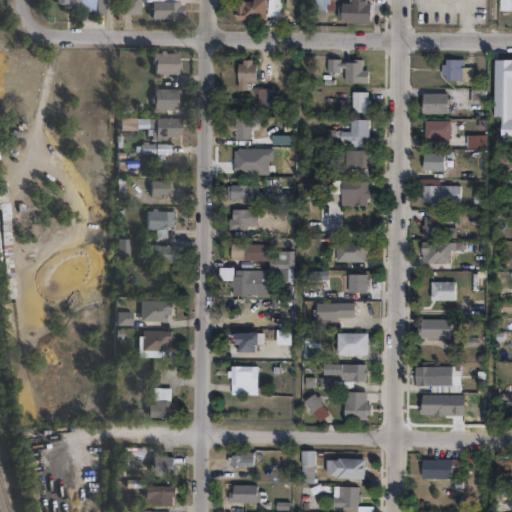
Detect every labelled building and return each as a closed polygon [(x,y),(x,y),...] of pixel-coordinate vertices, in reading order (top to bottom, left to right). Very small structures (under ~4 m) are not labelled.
[(95,0),(95,3),(95,17),(81,16),(81,14),(65,13),(65,9),(58,9),(58,0),(95,0)] [(141,0),(141,18),(126,18),(126,23),(122,23),(123,8),(125,8),(125,0),(141,0)] [(333,9),(333,0),(316,0),(316,8),(333,9)] [(355,0),(371,1),(371,6),(375,6),(375,26),(345,25),(346,6),(355,6),(355,0)] [(343,15),(321,16),(320,3),(343,3),(343,15)] [(258,23),(240,23),(240,4),(270,5),(270,19),(258,19),(258,23)] [(181,5),(181,8),(185,9),(184,20),(180,20),(180,23),(152,22),(152,5),(181,5)] [(163,53),(163,55),(176,55),(175,76),(165,75),(165,78),(160,78),(160,72),(152,71),(152,64),(150,64),(150,55),(158,55),(158,53),(163,53)] [(464,57),(464,65),(473,65),(473,80),(461,80),(461,78),(446,78),(446,73),(440,73),(440,62),(445,62),(445,57),(464,57)] [(342,61),(342,64),(355,64),(355,61),(364,61),(364,71),(370,72),(370,85),(346,85),(346,69),(343,69),(343,74),(328,74),(328,61),(342,61)] [(511,145),(501,145),(501,119),(495,118),(495,61),(511,61),(511,145)] [(255,62),(255,66),(259,66),(259,84),(250,84),(250,93),(241,93),(241,66),(245,66),(245,62),(255,62)] [(486,88),(486,102),(470,102),(470,88),(486,88)] [(175,96),(175,106),(178,106),(178,113),(150,112),(150,97),(152,97),(152,91),(178,91),(178,96),(175,96)] [(275,107),(260,107),(260,91),(275,91),(275,107)] [(445,112),(422,112),(422,91),(445,91),(445,112)] [(370,93),(370,102),(373,102),(373,106),(370,106),(370,114),(354,114),(354,93),(370,93)] [(449,137),(424,136),(424,118),(449,118),(449,137)] [(175,120),(175,122),(182,122),(182,137),(175,137),(175,139),(158,139),(158,142),(150,142),(150,134),(151,134),(151,130),(134,130),(134,120),(175,120)] [(255,121),(255,141),(238,141),(238,133),(234,133),(234,128),(238,128),(238,121),(255,121)] [(370,121),(370,139),(364,138),(364,142),(365,142),(365,148),(352,148),(352,142),(352,124),(349,124),(349,121),(370,121)] [(486,146),(467,146),(467,133),(486,133),(486,146)] [(169,146),(169,156),(175,156),(175,163),(162,163),(162,164),(153,164),(153,156),(140,156),(140,153),(136,153),(136,148),(139,148),(139,146),(141,146),(141,144),(147,144),(147,146),(169,146)] [(443,151),(443,168),(422,168),(422,151),(443,151)] [(375,153),(374,165),(369,165),(369,170),(347,170),(348,152),(375,153)] [(0,175),(3,175),(5,202),(7,202),(11,257),(10,257),(12,292),(3,292),(0,248),(0,175)] [(439,177),(439,183),(460,184),(460,200),(421,200),(421,188),(420,188),(420,183),(419,183),(419,177),(439,177)] [(166,179),(166,185),(168,184),(168,188),(165,188),(165,194),(144,194),(144,179),(166,179)] [(370,183),(370,189),(373,189),(373,200),(369,200),(369,207),(343,207),(343,196),(331,196),(331,183),(370,183)] [(261,187),(261,201),(243,201),(243,202),(234,202),(234,200),(230,200),(230,189),(234,189),(234,187),(261,187)] [(498,192),(498,196),(508,196),(508,209),(494,209),(494,192),(498,192)] [(442,210),(442,227),(453,227),(453,237),(421,237),(421,224),(424,224),(424,209),(442,210)] [(155,210),(155,213),(171,214),(171,218),(174,219),(173,223),(171,223),(171,229),(163,229),(163,240),(153,240),(153,231),(144,231),(144,213),(149,213),(150,210),(155,210)] [(27,212),(29,230),(64,227),(64,237),(32,239),(32,240),(19,241),(16,213),(27,212)] [(249,212),(249,223),(251,223),(251,228),(249,228),(249,232),(234,232),(234,231),(230,231),(230,222),(233,222),(233,212),(249,212)] [(447,251),(447,263),(419,263),(419,255),(417,255),(418,244),(424,244),(424,242),(453,242),(452,251),(447,251)] [(135,243),(134,264),(121,264),(122,243),(135,243)] [(368,245),(367,257),(366,257),(366,265),(337,264),(338,245),(368,245)] [(170,247),(170,252),(173,252),(173,261),(170,261),(170,265),(146,265),(146,264),(140,264),(141,248),(147,248),(147,247),(170,247)] [(262,247),(262,263),(241,263),(241,260),(231,260),(232,247),(262,247)] [(295,254),(295,271),(279,270),(279,262),(286,263),(287,254),(295,254)] [(234,278),(236,278),(236,273),(270,273),(269,297),(252,297),(251,299),(234,298),(234,290),(231,290),(231,283),(220,283),(220,270),(234,270),(234,278)] [(371,278),(371,297),(350,297),(350,282),(349,282),(349,278),(371,278)] [(451,300),(435,300),(435,281),(451,281),(451,300)] [(168,315),(168,322),(141,322),(141,316),(138,316),(138,302),(172,302),(172,312),(171,312),(171,315),(168,315)] [(340,323),(319,323),(319,306),(357,305),(357,319),(340,319),(340,323)] [(131,314),(130,329),(113,328),(114,313),(131,314)] [(449,317),(449,329),(446,328),(446,337),(418,337),(418,331),(414,331),(414,324),(418,324),(418,317),(449,317)] [(172,331),(172,343),(168,343),(168,351),(166,351),(165,357),(139,357),(139,330),(172,331)] [(256,334),(256,345),(254,345),(254,353),(236,353),(236,345),(234,345),(234,334),(256,334)] [(298,335),(297,350),(283,349),(283,334),(298,335)] [(370,336),(370,357),(339,356),(339,335),(370,336)] [(462,351),(449,351),(449,344),(462,344),(462,336),(475,336),(475,345),(462,345),(462,351)] [(313,340),(313,345),(323,345),(323,361),(307,361),(307,340),(313,340)] [(457,361),(457,384),(428,384),(428,391),(416,391),(416,377),(413,377),(413,372),(415,372),(415,365),(449,365),(449,369),(452,369),(452,361),(457,361)] [(344,366),(368,367),(368,373),(370,373),(370,378),(368,378),(368,383),(344,383),(344,377),(339,377),(339,378),(334,378),(334,377),(324,377),(324,365),(344,366)] [(258,368),(257,397),(232,396),(233,379),(229,379),(229,372),(231,372),(232,367),(258,368)] [(361,396),(360,403),(369,403),(369,407),(374,407),(374,418),(369,418),(369,422),(347,422),(347,403),(348,403),(348,395),(361,396)] [(316,396),(319,400),(321,398),(324,402),(323,403),(325,406),(314,415),(305,404),(316,396)] [(174,403),(174,415),(171,415),(171,418),(146,417),(147,405),(151,405),(152,401),(172,401),(172,403),(174,403)] [(311,450),(310,483),(298,483),(298,465),(297,465),(297,450),(311,450)] [(251,454),(250,466),(227,465),(228,454),(237,454),(237,451),(248,452),(248,454),(251,454)] [(449,456),(449,460),(459,460),(459,474),(448,474),(448,476),(419,475),(419,456),(449,456)] [(172,457),(172,466),(175,466),(174,477),(149,476),(149,457),(172,457)] [(360,458),(359,478),(332,477),(332,476),(329,476),(329,474),(321,474),(322,459),(333,459),(333,457),(360,458)] [(141,481),(141,486),(175,486),(175,497),(173,497),(173,505),(150,505),(150,500),(141,500),(141,489),(123,489),(123,481),(141,481)] [(253,484),(253,496),(248,496),(248,502),(224,501),(224,491),(228,492),(229,484),(253,484)] [(356,494),(356,500),(354,500),(354,505),(369,505),(369,511),(338,511),(338,506),(328,506),(328,496),(329,496),(329,485),(354,486),(354,494),(356,494)] [(63,489),(67,511),(58,511),(54,491),(63,489)]
